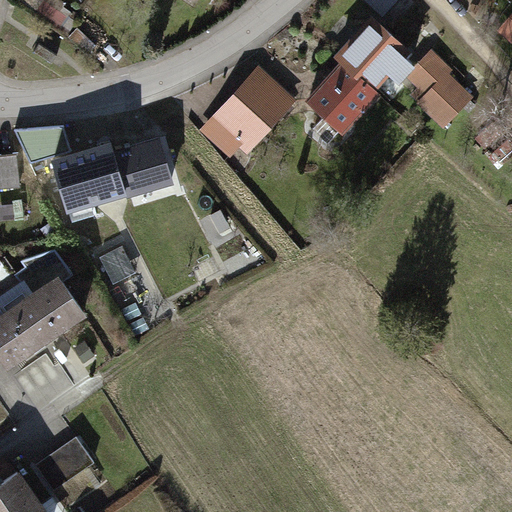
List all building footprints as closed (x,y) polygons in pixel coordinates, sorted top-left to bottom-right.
[(370,0),(389,17),(405,0),(370,0)] [(410,54),(367,17),(332,56),(339,63),(304,103),(342,136),(410,54)] [(511,21),(502,38),(511,44),(511,21)] [(456,69),(434,49),(407,77),(419,89),(411,97),(445,129),(475,98),(450,75),(456,69)] [(300,102),(261,66),(198,132),(229,161),(241,149),(249,156),(300,102)] [(195,173),(159,131),(130,156),(166,198),(195,173)] [(51,161),(66,211),(124,195),(109,145),(51,161)] [(18,156),(0,158),(0,192),(22,190),(18,156)] [(107,258),(114,283),(137,277),(129,252),(107,258)] [(54,272),(0,311),(0,361),(7,371),(85,314),(54,272)] [(77,435),(38,463),(58,490),(96,463),(77,435)] [(45,511),(15,471),(0,481),(0,511),(45,511)]
